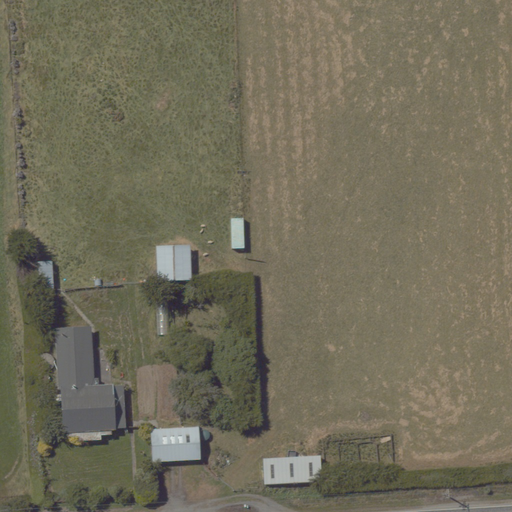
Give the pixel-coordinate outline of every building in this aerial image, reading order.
[(242,218),(228,218),(228,249),(243,249),(242,218)] [(187,245),(153,246),(154,280),(188,279),(187,245)] [(52,289),(52,262),(28,262),(29,289),(52,289)] [(109,431),(114,430),(112,383),(92,384),(90,325),(54,327),(58,433),(65,432),(65,443),(109,441),(109,431)] [(193,425),(148,428),(150,463),(195,460),(193,425)] [(262,460),(262,483),(320,482),(320,458),(262,460)]
